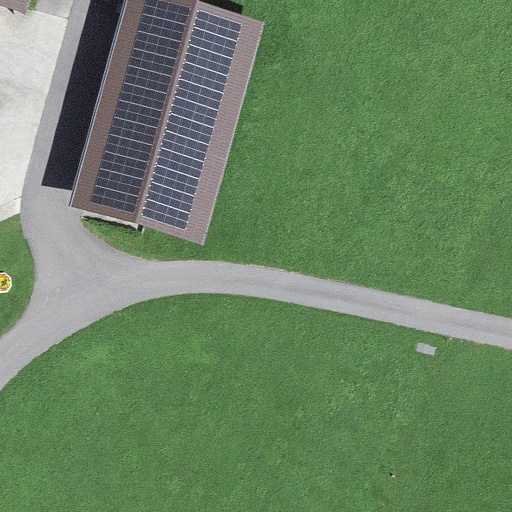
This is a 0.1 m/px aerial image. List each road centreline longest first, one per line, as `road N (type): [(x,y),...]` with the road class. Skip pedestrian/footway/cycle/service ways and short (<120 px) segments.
road 1 (track): [(0,362),(85,305),(196,277),(268,283),(511,332)]
road 2 (track): [(57,0),(43,83),(43,185),(85,305)]
